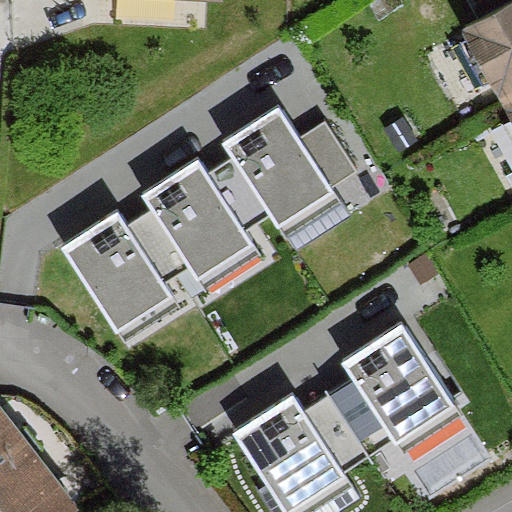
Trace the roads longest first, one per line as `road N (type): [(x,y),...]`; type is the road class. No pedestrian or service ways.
road 1 (residential): [(186,511),(74,381),(0,342)]
road 2 (unknown): [(63,8),(208,35)]
